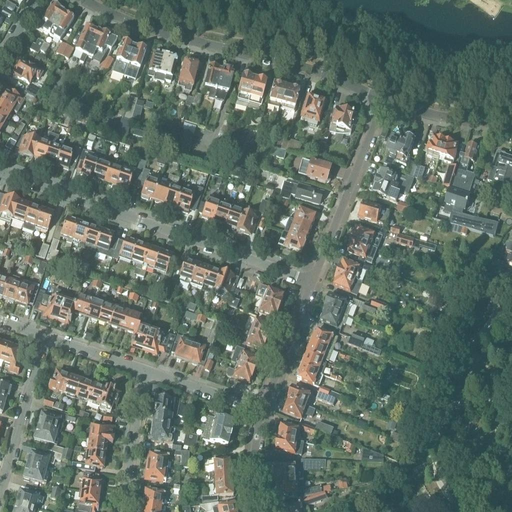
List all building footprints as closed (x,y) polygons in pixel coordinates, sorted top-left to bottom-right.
[(12,14),(16,8),(7,2),(3,9),(12,14)] [(42,22),(38,29),(49,35),(62,15),(63,13),(63,12),(60,10),(52,6),(51,7),(42,22)] [(9,19),(12,14),(3,9),(0,14),(9,19)] [(62,15),(49,35),(59,42),(73,20),(72,19),(72,17),(68,15),(67,16),(66,16),(63,13),(62,15)] [(86,28),(75,52),(83,55),(79,63),(83,64),(86,57),(96,35),(93,33),(94,31),(92,31),(92,29),(89,28),(87,28),(86,28)] [(96,35),(86,57),(93,60),(99,62),(101,64),(108,52),(110,52),(117,41),(109,38),(109,37),(101,34),(101,35),(97,33),(96,35)] [(37,55),(39,51),(43,44),(38,41),(35,46),(30,43),(27,49),(37,55)] [(122,44),(112,74),(124,78),(125,76),(134,49),(130,47),(129,45),(125,43),(122,44)] [(49,47),(43,44),(39,51),(45,55),(49,47)] [(57,55),(62,57),(67,47),(62,45),(57,55)] [(72,50),(67,47),(62,57),(67,60),(72,50)] [(125,76),(124,78),(135,82),(139,70),(145,52),(144,52),(144,50),(140,48),(138,50),(134,49),(125,76)] [(149,72),(147,78),(149,78),(153,79),(153,81),(159,82),(165,58),(161,57),(160,55),(155,54),(153,55),(149,72)] [(100,69),(107,72),(113,61),(107,58),(100,69)] [(165,58),(159,82),(164,84),(164,82),(170,83),(171,80),(171,78),(172,78),(174,69),(176,63),(177,63),(175,59),(172,58),(170,58),(168,59),(165,58)] [(34,77),(38,80),(42,73),(21,61),(18,66),(17,66),(15,69),(15,70),(12,75),(14,76),(15,74),(19,77),(19,78),(18,78),(18,79),(29,85),(34,77)] [(184,64),(179,84),(178,88),(183,89),(183,90),(185,90),(184,92),(190,94),(191,87),(192,87),(196,73),(198,67),(197,65),(196,65),(196,64),(193,63),(193,64),(190,63),(190,62),(187,62),(187,63),(186,62),(184,64)] [(208,100),(213,101),(217,87),(220,72),(217,71),(217,69),(210,67),(205,88),(206,88),(205,94),(209,95),(208,100)] [(228,94),(233,75),(220,72),(217,87),(213,101),(224,103),(228,94)] [(238,96),(237,101),(235,106),(246,109),(254,80),(250,80),(250,77),(245,76),(244,78),(243,77),(238,96)] [(258,113),(260,107),(261,102),(266,84),(265,83),(264,81),(260,80),(259,82),(254,80),(246,109),(258,113)] [(269,102),(268,107),(278,109),(279,105),(282,105),(286,89),(282,88),(281,88),(281,87),(281,86),(276,85),(275,86),(274,86),(269,102)] [(25,93),(27,94),(35,99),(39,94),(28,87),(25,93)] [(282,105),(280,110),(284,111),(294,114),(295,109),(294,109),(296,102),(299,92),(298,92),(297,90),(293,89),(291,90),(290,90),(286,89),(282,105)] [(21,108),(24,102),(24,101),(23,101),(9,92),(9,93),(9,92),(8,93),(4,90),(0,96),(0,104),(12,111),(17,114),(21,108)] [(24,101),(24,102),(31,106),(35,99),(27,94),(23,101),(24,101)] [(195,95),(193,100),(191,106),(197,108),(201,97),(195,95)] [(126,142),(132,120),(135,109),(137,100),(131,98),(126,114),(124,113),(116,139),(126,142)] [(190,109),(191,106),(193,100),(188,98),(185,107),(190,109)] [(307,98),(300,122),(305,123),(307,124),(307,125),(316,128),(317,122),(318,123),(324,103),(323,102),(322,100),(317,99),(315,100),(307,98)] [(10,115),(12,111),(0,104),(0,118),(6,122),(7,120),(8,120),(11,116),(10,115)] [(143,111),(135,109),(132,120),(140,122),(143,111)] [(323,131),(320,143),(326,145),(329,133),(331,133),(335,134),(336,131),(336,129),(343,131),(342,134),(342,135),(345,135),(350,135),(350,134),(353,125),(350,124),(353,116),(353,114),(349,113),(348,113),(347,111),(345,111),(343,111),(339,110),(338,113),(334,112),(330,126),(328,133),(325,131),(323,131)] [(232,118),(224,115),(219,132),(227,134),(232,118)] [(87,129),(87,127),(89,121),(77,117),(74,124),(87,129)] [(22,137),(16,148),(22,151),(20,156),(32,160),(40,136),(42,131),(37,129),(35,134),(29,132),(26,139),(22,137)] [(386,160),(384,165),(392,168),(394,162),(399,149),(403,140),(402,139),(403,136),(403,135),(398,133),(397,134),(396,136),(395,136),(395,137),(392,138),(391,139),(389,145),(386,153),(388,154),(386,160)] [(40,136),(32,160),(33,160),(33,159),(34,159),(35,161),(37,161),(39,161),(44,163),(54,136),(48,134),(46,139),(40,136)] [(193,137),(182,134),(177,153),(188,156),(193,137)] [(399,149),(394,162),(407,167),(409,163),(410,158),(408,157),(415,140),(414,140),(415,138),(414,136),(410,134),(408,135),(407,138),(406,137),(405,140),(403,140),(399,149)] [(54,136),(44,163),(50,165),(51,166),(53,167),(55,166),(56,167),(61,152),(63,148),(56,145),(59,137),(54,136)] [(426,156),(439,161),(446,141),(444,140),(443,139),(441,138),(439,138),(433,137),(430,144),(429,144),(426,153),(427,153),(426,156)] [(285,141),(282,151),(287,153),(290,143),(285,141)] [(291,141),(288,152),(299,156),(303,145),(291,141)] [(446,141),(439,161),(452,164),(453,162),(454,163),(458,153),(455,152),(458,145),(452,143),(450,141),(448,141),(446,141)] [(270,147),(265,145),(260,160),(265,161),(270,147)] [(450,189),(470,195),(476,175),(468,172),(470,164),(475,165),(480,150),(477,149),(478,147),(471,145),(471,147),(468,146),(464,157),(461,156),(457,168),(450,189)] [(61,152),(56,167),(68,171),(69,169),(74,171),(81,151),(75,149),(74,152),(63,148),(61,152)] [(274,149),(271,157),(285,161),(287,153),(277,150),(274,149)] [(325,160),(327,153),(319,150),(317,158),(325,160)] [(83,152),(76,171),(81,173),(81,175),(92,180),(98,163),(100,158),(102,152),(97,151),(95,156),(83,152)] [(497,153),(492,169),(511,176),(511,162),(504,159),(505,156),(505,155),(498,152),(497,153)] [(98,163),(92,180),(93,180),(93,181),(98,183),(99,182),(104,184),(110,167),(111,162),(100,158),(98,163)] [(110,167),(104,184),(110,186),(109,187),(114,189),(114,187),(116,188),(121,172),(122,172),(124,165),(117,162),(112,160),(111,162),(110,167)] [(121,172),(116,188),(120,190),(120,191),(127,194),(127,192),(128,192),(130,186),(135,172),(142,175),(144,170),(146,163),(140,161),(137,170),(128,167),(130,162),(126,161),(124,165),(122,172),(121,172)] [(310,164),(302,162),(298,176),(306,178),(305,179),(325,184),(329,184),(330,179),(327,176),(329,169),(310,163),(310,164)] [(414,178),(418,166),(418,165),(410,163),(407,176),(408,176),(408,177),(414,179),(414,178)] [(418,166),(414,178),(421,181),(425,169),(418,166)] [(450,189),(457,168),(450,166),(443,187),(450,189)] [(230,177),(244,181),(246,172),(233,168),(230,177)] [(504,188),(505,190),(511,192),(511,191),(511,176),(492,169),(487,182),(494,184),(495,181),(505,185),(504,188)] [(139,183),(137,189),(143,191),(141,197),(141,198),(148,201),(148,199),(153,201),(158,185),(160,178),(149,174),(150,172),(144,170),(142,175),(139,183)] [(400,193),(408,196),(414,179),(408,177),(408,176),(407,176),(406,179),(399,176),(398,179),(382,172),(379,180),(378,180),(377,184),(400,193)] [(170,189),(164,205),(170,207),(171,209),(173,210),(175,209),(176,209),(182,193),(174,190),(176,185),(177,185),(179,179),(174,178),(172,184),(170,189)] [(283,183),(280,193),(274,192),(272,197),(289,201),(290,196),(295,198),(295,199),(319,206),(322,194),(310,190),(311,189),(299,186),(299,187),(283,183)] [(390,201),(397,204),(400,193),(377,184),(375,187),(376,187),(376,188),(372,186),(370,192),(373,193),(373,194),(390,201)] [(158,185),(153,201),(154,201),(155,203),(157,204),(159,203),(164,205),(170,189),(158,185)] [(182,193),(176,209),(182,211),(181,213),(188,215),(190,209),(195,211),(196,210),(202,191),(197,189),(196,191),(189,189),(184,187),(182,193)] [(446,206),(444,213),(452,215),(450,221),(452,221),(450,225),(450,226),(463,229),(468,231),(482,235),(492,238),(493,238),(497,227),(495,227),(460,217),(460,216),(462,210),(465,211),(469,197),(449,191),(445,206),(446,206)] [(18,203),(19,202),(1,196),(0,198),(0,221),(7,224),(8,220),(12,221),(18,203)] [(208,199),(202,218),(214,222),(220,205),(221,201),(209,197),(208,199)] [(220,205),(214,222),(214,223),(216,225),(217,225),(220,224),(225,226),(230,209),(232,205),(227,203),(221,201),(220,205)] [(12,221),(23,225),(29,207),(24,205),(25,204),(20,202),(19,203),(18,203),(12,221)] [(262,202),(258,213),(263,215),(268,204),(262,202)] [(230,209),(225,226),(230,228),(232,230),(234,231),(236,230),(244,208),(238,206),(232,204),(232,205),(230,209)] [(378,224),(386,226),(391,212),(364,204),(363,206),(362,207),(361,210),(361,212),(359,219),(378,225),(378,224)] [(397,210),(407,213),(409,207),(398,204),(397,210)] [(33,234),(34,231),(41,211),(40,211),(40,209),(36,208),(35,209),(29,207),(23,225),(22,230),(33,234)] [(237,230),(236,232),(241,233),(248,236),(251,228),(252,226),(255,218),(247,216),(250,210),(244,208),(236,230),(237,230)] [(299,210),(294,222),(311,228),(311,226),(312,226),(314,222),(313,221),(315,217),(299,210)] [(53,215),(41,211),(34,231),(39,233),(40,229),(48,232),(53,215)] [(288,219),(283,233),(286,235),(289,236),(305,242),(305,241),(306,242),(308,237),(307,237),(311,228),(294,222),(288,219)] [(64,229),(61,237),(68,239),(65,250),(69,251),(72,244),(79,224),(67,220),(64,229)] [(79,224),(72,244),(83,248),(90,228),(85,226),(84,225),(81,224),(80,225),(79,224)] [(83,248),(83,249),(87,251),(94,254),(96,249),(102,232),(101,232),(101,231),(96,229),(96,230),(90,228),(83,248)] [(353,234),(351,238),(352,240),(351,241),(368,248),(376,251),(381,238),(357,229),(356,233),(355,233),(354,234),(353,234)] [(96,249),(94,254),(100,255),(112,259),(118,241),(113,239),(114,237),(102,232),(96,249)] [(280,239),(277,246),(278,247),(284,249),(284,247),(301,254),(303,249),(304,249),(306,245),(304,244),(305,242),(289,236),(286,235),(283,233),(282,233),(280,239)] [(398,236),(396,244),(411,248),(414,240),(398,236)] [(437,246),(416,240),(413,248),(420,250),(421,248),(435,252),(437,246)] [(56,252),(59,243),(53,241),(46,261),(55,264),(58,253),(56,252)] [(118,241),(112,259),(118,261),(119,257),(131,261),(137,245),(125,241),(124,243),(118,241)] [(348,253),(361,258),(360,261),(369,264),(371,265),(376,251),(368,248),(351,241),(350,241),(348,246),(349,246),(349,248),(350,248),(348,253)] [(137,245),(131,261),(138,263),(134,275),(139,277),(141,270),(143,265),(149,249),(143,247),(142,245),(140,245),(138,245),(137,245)] [(511,246),(510,245),(509,247),(508,247),(506,253),(507,253),(503,265),(493,262),(487,281),(511,288),(511,246)] [(48,248),(43,246),(38,258),(44,260),(48,248)] [(149,249),(143,265),(148,267),(154,269),(160,253),(159,253),(158,251),(156,250),(154,251),(149,249)] [(160,253),(154,269),(155,269),(160,271),(167,274),(172,257),(160,253)] [(178,264),(172,282),(177,284),(178,281),(190,285),(191,282),(197,266),(191,264),(192,262),(186,260),(183,266),(178,264)] [(47,265),(41,262),(37,274),(43,276),(47,265)] [(360,269),(344,262),(342,267),(341,267),(340,268),(339,268),(338,272),(338,274),(338,273),(338,274),(363,284),(366,276),(365,273),(360,271),(360,269)] [(191,282),(190,285),(202,289),(209,270),(203,268),(202,266),(200,265),(198,266),(197,266),(191,282)] [(80,269),(78,274),(86,277),(88,271),(80,269)] [(202,289),(201,292),(213,296),(213,294),(221,273),(220,273),(220,274),(219,274),(218,272),(216,271),(214,272),(209,270),(202,289)] [(484,284),(485,280),(487,274),(483,272),(478,282),(484,284)] [(221,273),(213,294),(218,295),(219,297),(223,298),(225,298),(230,300),(234,290),(238,281),(234,279),(234,278),(233,277),(221,273)] [(363,284),(338,274),(335,282),(336,282),(334,287),(351,294),(358,297),(363,284)] [(0,299),(1,299),(2,299),(9,279),(0,275),(0,299)] [(467,277),(465,282),(474,286),(475,286),(477,281),(468,278),(467,277)] [(13,303),(15,303),(22,282),(10,278),(9,279),(2,299),(8,301),(8,303),(12,304),(13,303)] [(238,281),(234,290),(240,292),(242,293),(246,282),(238,279),(238,281)] [(39,288),(22,282),(15,303),(20,305),(20,307),(24,308),(26,307),(27,307),(31,295),(36,297),(39,288)] [(458,287),(454,297),(468,302),(473,289),(460,283),(458,287)] [(123,284),(122,289),(130,292),(132,287),(123,284)] [(267,289),(262,302),(279,308),(280,307),(282,306),(283,303),(282,301),(283,300),(284,296),(272,291),(267,289)] [(230,300),(228,306),(236,309),(239,301),(234,299),(236,295),(238,296),(240,292),(234,290),(230,300)] [(40,292),(34,308),(39,309),(38,311),(45,313),(44,317),(53,320),(54,318),(58,319),(64,302),(66,296),(66,295),(56,292),(55,291),(52,298),(52,299),(44,297),(45,294),(40,292)] [(433,293),(428,305),(435,308),(443,311),(444,310),(447,302),(448,299),(433,293)] [(64,302),(58,319),(62,321),(61,323),(67,325),(68,323),(70,324),(74,314),(76,307),(75,306),(77,300),(66,296),(64,302)] [(76,307),(74,314),(82,317),(82,316),(86,317),(92,301),(93,298),(87,296),(86,299),(79,296),(77,300),(75,306),(76,307)] [(325,308),(325,309),(326,309),(347,318),(352,304),(330,296),(327,303),(326,302),(324,307),(325,308)] [(92,301),(86,317),(90,318),(90,319),(98,322),(104,305),(105,302),(93,298),(92,301)] [(373,301),(371,307),(372,307),(377,309),(384,312),(387,306),(373,301)] [(152,302),(150,308),(156,310),(158,304),(152,302)] [(262,302),(258,313),(275,320),(276,316),(277,316),(277,315),(277,314),(279,314),(280,311),(279,309),(279,308),(262,302)] [(189,303),(187,310),(194,312),(196,306),(189,303)] [(104,305),(98,322),(106,325),(106,324),(110,325),(110,326),(116,309),(104,305)] [(363,310),(375,315),(377,309),(372,307),(371,307),(366,305),(363,310)] [(116,309),(110,326),(118,329),(119,328),(123,330),(128,313),(130,310),(125,308),(123,312),(116,309)] [(348,318),(347,318),(326,309),(323,316),(321,318),(320,320),(321,321),(320,322),(338,329),(341,330),(343,325),(345,324),(348,318)] [(453,311),(451,319),(460,322),(463,314),(453,311)] [(432,312),(427,324),(451,333),(455,322),(432,312)] [(128,313),(123,330),(127,331),(126,332),(134,335),(136,328),(138,328),(140,323),(141,318),(128,313)] [(255,321),(250,333),(267,340),(268,339),(269,338),(270,335),(270,334),(271,332),(270,332),(272,328),(255,321)] [(205,346),(204,349),(193,346),(187,362),(192,363),(193,365),(196,366),(197,365),(198,366),(199,365),(204,367),(211,349),(220,325),(214,322),(205,346)] [(134,335),(131,344),(133,345),(132,347),(139,349),(139,347),(143,349),(149,332),(151,327),(140,323),(138,328),(136,328),(134,335)] [(312,341),(312,342),(333,350),(335,346),(337,340),(336,338),(334,338),(334,337),(317,331),(316,335),(315,335),(315,336),(313,337),(311,340),(312,341)] [(149,332),(143,349),(147,350),(146,352),(156,355),(157,352),(164,354),(164,353),(164,352),(169,354),(174,338),(170,337),(169,339),(160,336),(149,332)] [(267,341),(267,340),(250,333),(245,346),(262,352),(264,348),(265,346),(266,346),(267,342),(267,341)] [(354,334),(352,340),(363,345),(366,339),(354,334)] [(187,362),(193,346),(194,341),(177,335),(171,354),(176,355),(175,358),(176,358),(177,360),(180,361),(182,360),(187,362)] [(349,339),(347,344),(361,350),(364,351),(364,353),(367,354),(368,352),(380,357),(382,352),(373,348),(363,345),(352,340),(349,339)] [(366,339),(363,345),(373,348),(375,343),(366,339)] [(0,364),(3,365),(9,347),(3,345),(3,343),(0,341),(0,364)] [(308,353),(307,355),(323,361),(324,360),(329,362),(333,350),(312,342),(310,347),(308,348),(307,351),(308,353)] [(443,344),(438,354),(446,357),(450,347),(443,344)] [(9,347),(3,365),(2,367),(9,369),(8,373),(18,376),(20,368),(18,367),(19,363),(18,362),(21,351),(15,349),(15,347),(11,346),(10,347),(9,347)] [(235,352),(230,363),(237,366),(254,372),(255,371),(256,370),(257,367),(257,366),(258,365),(257,365),(259,360),(243,354),(244,351),(236,348),(235,352)] [(446,357),(438,354),(430,351),(427,356),(444,362),(446,357)] [(214,357),(209,355),(207,360),(208,361),(204,371),(210,373),(214,364),(212,363),(214,357)] [(327,364),(323,362),(323,361),(307,355),(306,357),(304,357),(303,361),(304,362),(302,368),(322,375),(327,364)] [(228,370),(226,375),(227,376),(227,377),(232,379),(232,378),(249,385),(251,381),(252,378),(253,378),(254,375),(254,374),(254,372),(237,366),(235,372),(228,370)] [(302,368),(302,369),(300,369),(298,373),(299,374),(299,376),(298,380),(318,388),(323,377),(322,376),(322,375),(302,368)] [(49,390),(49,391),(58,394),(59,393),(63,395),(69,378),(63,376),(63,374),(59,373),(57,374),(56,374),(54,379),(54,380),(53,380),(53,381),(52,381),(51,383),(49,390)] [(69,378),(63,395),(67,396),(67,397),(75,400),(81,382),(80,382),(79,380),(75,378),(74,380),(69,378)] [(0,400),(5,402),(7,398),(8,398),(11,390),(8,389),(10,383),(0,380),(0,400)] [(81,382),(75,400),(83,403),(84,402),(88,403),(93,386),(87,384),(87,382),(83,381),(82,382),(81,382)] [(93,386),(88,403),(92,405),(100,407),(106,390),(105,390),(104,390),(104,388),(100,387),(99,388),(93,386)] [(99,409),(105,411),(110,413),(113,405),(115,406),(119,395),(114,393),(115,392),(113,391),(113,389),(109,388),(107,389),(106,389),(105,390),(106,390),(100,407),(99,409)] [(289,399),(288,400),(307,407),(312,395),(293,388),(291,394),(289,395),(288,397),(289,399)] [(328,397),(330,392),(321,388),(319,393),(328,397)] [(336,399),(328,397),(319,393),(316,400),(333,407),(336,399)] [(154,414),(172,417),(176,418),(179,402),(156,398),(154,414)] [(45,400),(43,406),(57,411),(59,405),(45,400)] [(312,418),(315,411),(307,407),(288,400),(288,401),(289,401),(284,413),(302,420),(304,415),(312,418)] [(152,422),(151,428),(170,431),(172,417),(154,414),(153,414),(154,414),(154,415),(155,415),(154,422),(152,422)] [(39,422),(37,428),(56,433),(60,435),(64,422),(42,416),(40,423),(39,422)] [(205,430),(231,435),(232,432),(231,432),(231,431),(235,431),(236,425),(231,424),(231,423),(208,418),(206,427),(198,425),(198,428),(205,430)] [(319,424),(316,430),(320,432),(331,436),(333,430),(319,424)] [(281,426),(279,439),(298,442),(300,430),(281,426)] [(303,431),(303,432),(315,437),(320,432),(316,430),(305,426),(303,431)] [(92,428),(90,442),(108,444),(112,445),(113,439),(111,439),(113,430),(102,428),(101,428),(101,429),(90,427),(92,428)] [(36,434),(34,441),(56,447),(58,441),(54,440),(56,433),(37,428),(36,434)] [(169,439),(170,431),(151,428),(150,434),(152,435),(151,443),(163,444),(170,445),(171,439),(169,439)] [(231,435),(205,430),(203,441),(228,447),(228,446),(231,446),(233,441),(229,440),(230,439),(231,435)] [(410,440),(393,434),(390,440),(407,447),(410,440)] [(183,447),(193,450),(195,450),(198,438),(186,435),(183,447)] [(276,440),(275,445),(277,446),(276,452),(296,455),(302,456),(304,443),(298,442),(279,439),(278,439),(278,440),(276,440)] [(87,450),(86,454),(104,457),(105,451),(107,450),(108,444),(90,442),(88,441),(87,450)] [(348,445),(346,453),(353,454),(354,446),(345,442),(344,443),(348,445)] [(52,447),(51,452),(70,458),(72,453),(52,447)] [(362,449),(361,464),(384,465),(384,457),(362,449)] [(28,461),(27,467),(45,472),(47,464),(51,465),(53,460),(61,463),(61,461),(69,463),(70,458),(51,452),(48,452),(47,459),(31,454),(29,461),(28,461)] [(189,469),(189,453),(180,453),(180,468),(185,469),(189,469)] [(70,470),(94,474),(95,469),(102,470),(103,463),(105,463),(105,459),(104,458),(104,457),(86,454),(84,454),(83,462),(85,462),(85,466),(71,464),(70,470)] [(148,466),(148,467),(166,469),(166,463),(168,463),(169,457),(149,455),(148,461),(147,462),(146,465),(148,466)] [(204,462),(205,468),(208,467),(209,474),(231,473),(231,460),(204,462)] [(309,461),(309,469),(328,470),(329,462),(309,461)] [(26,473),(24,479),(46,485),(47,480),(43,479),(45,472),(27,467),(26,470),(25,472),(26,473)] [(166,469),(148,467),(147,469),(146,470),(145,473),(147,474),(146,480),(166,483),(166,478),(164,477),(166,469)] [(276,476),(274,476),(275,482),(299,481),(304,480),(304,472),(304,467),(275,469),(276,476)] [(213,486),(232,484),(232,479),(233,478),(233,475),(231,474),(231,473),(209,474),(209,481),(212,480),(213,486)] [(96,475),(84,474),(83,480),(81,493),(99,495),(99,494),(100,494),(101,490),(99,489),(102,476),(96,475)] [(299,481),(275,482),(275,488),(277,488),(277,495),(296,494),(297,500),(301,500),(308,498),(317,496),(321,495),(323,495),(322,489),(321,488),(306,491),(305,488),(300,489),(300,488),(299,481)] [(349,484),(339,482),(341,491),(350,490),(349,484)] [(233,491),(232,484),(213,486),(214,497),(202,498),(203,504),(219,502),(218,498),(233,497),(233,495),(234,494),(234,491),(233,491)] [(144,503),(143,505),(161,507),(162,500),(165,500),(165,495),(145,492),(144,498),(143,499),(142,502),(144,503)] [(17,499),(16,505),(34,510),(36,503),(40,505),(42,499),(20,493),(18,499),(17,499)] [(99,495),(81,493),(77,511),(96,511),(98,502),(99,501),(100,498),(98,497),(99,495)] [(51,494),(50,500),(61,503),(63,498),(59,497),(51,494)] [(294,508),(281,511),(310,511),(308,506),(322,502),(321,500),(323,500),(324,499),(325,498),(327,496),(326,494),(323,495),(321,495),(301,500),(302,501),(299,502),(299,503),(293,505),(294,508)]
